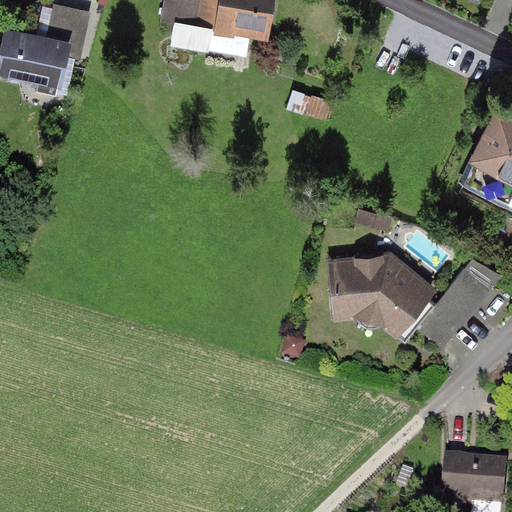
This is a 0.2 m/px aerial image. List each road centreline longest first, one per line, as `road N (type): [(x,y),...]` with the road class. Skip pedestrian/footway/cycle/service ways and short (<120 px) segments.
road 1 (track): [(325,511),(427,417)]
road 2 (unclassified): [(398,0),(511,53)]
